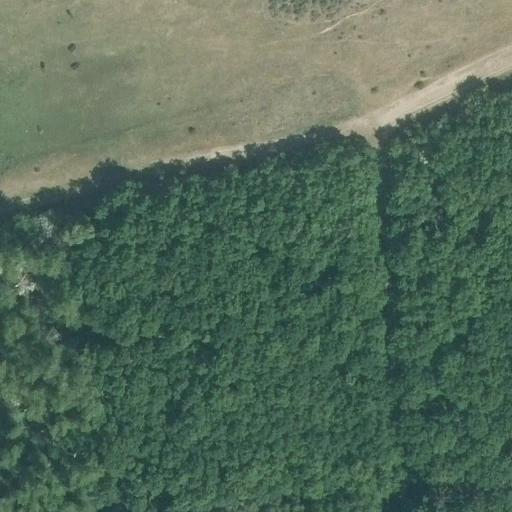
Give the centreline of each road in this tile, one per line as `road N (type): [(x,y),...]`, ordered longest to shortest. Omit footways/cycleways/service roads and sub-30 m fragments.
road 1 (unknown): [(511,257),(72,348)]
road 2 (unknown): [(202,315),(166,426),(174,511)]
road 3 (unknown): [(0,361),(72,348),(166,426)]
